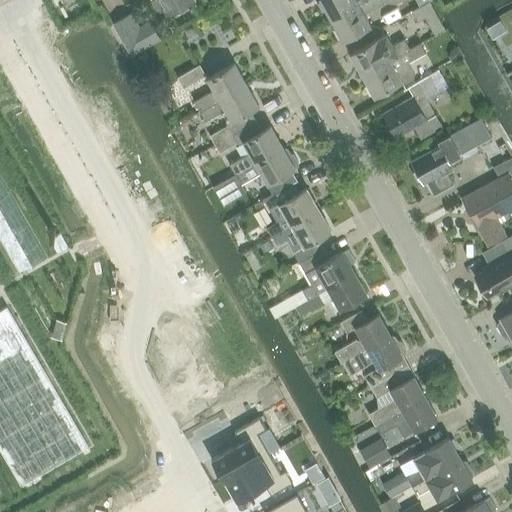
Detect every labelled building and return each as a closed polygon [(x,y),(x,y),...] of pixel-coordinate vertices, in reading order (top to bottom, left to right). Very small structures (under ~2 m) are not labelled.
[(152,0),(150,2),(157,14),(164,10),(167,14),(192,0),(152,0)] [(319,0),(330,19),(364,0),(319,0)] [(364,0),(330,19),(342,41),(369,26),(363,14),(385,3),(394,4),(401,0),(364,0)] [(444,28),(429,1),(420,6),(412,11),(418,22),(424,18),(433,34),(444,28)] [(140,28),(132,14),(115,23),(132,54),(160,39),(150,22),(140,28)] [(349,53),(361,75),(409,48),(403,38),(391,45),(385,34),(349,53)] [(402,85),(413,79),(415,73),(409,61),(425,52),(419,42),(409,48),(361,75),(373,96),(400,81),(402,85)] [(220,100),(248,84),(236,62),(208,78),(215,89),(206,94),(206,95),(196,101),(201,110),(212,104),(220,99),(220,100)] [(201,64),(179,77),(184,86),(207,74),(201,64)] [(440,127),(425,99),(446,87),(437,70),(407,86),(412,96),(382,112),(395,136),(413,127),(419,138),(440,127)] [(212,104),(201,110),(207,120),(226,109),(232,121),(228,123),(229,125),(211,135),(216,143),(257,120),(252,110),(260,105),(248,84),(220,100),(220,99),(212,104)] [(439,145),(410,161),(423,183),(427,181),(434,193),(451,183),(444,171),(452,167),(448,160),(490,137),(479,118),(437,141),(439,145)] [(284,147),(272,125),(263,130),(257,120),(216,143),(221,152),(239,142),(240,143),(244,141),(251,153),(231,164),(236,174),(284,147)] [(284,147),(236,174),(222,182),(228,191),(261,172),(268,184),(274,194),(293,183),(288,172),(296,168),(296,167),(299,165),(300,162),(295,154),(292,153),(289,155),(284,147)] [(499,177),(506,173),(511,169),(511,156),(493,167),(499,177)] [(461,198),(487,244),(504,235),(495,217),(511,207),(511,183),(506,173),(499,177),(461,198)] [(0,177),(0,241),(19,274),(46,258),(0,177)] [(299,193),(293,183),(274,194),(266,199),(278,221),(268,227),(273,236),(292,225),(320,209),(308,188),(299,193)] [(292,225),(273,236),(279,246),(288,241),(301,262),(325,248),(319,238),(332,230),(320,209),(292,225)] [(501,257),(489,264),(482,268),(483,270),(475,274),(487,295),(495,291),(496,293),(511,283),(511,235),(494,245),(501,257)] [(268,240),(260,244),(265,252),(273,248),(268,240)] [(303,289),(309,298),(356,272),(351,263),(356,260),(349,248),(344,251),(330,258),(325,248),(301,262),(313,284),(303,289)] [(356,272),(309,298),(314,308),(333,297),(340,309),(368,293),(356,272)] [(303,289),(293,294),(299,304),(309,298),(303,289)] [(299,304),(296,306),(301,315),(314,308),(309,298),(299,304)] [(0,448),(21,484),(88,445),(7,306),(6,306),(0,309),(0,448)] [(350,358),(392,334),(380,313),(368,320),(363,310),(342,322),(348,333),(357,328),(363,339),(360,341),(358,339),(336,352),(343,362),(345,361),(350,358)] [(511,340),(511,311),(500,318),(511,340)] [(366,376),(372,386),(395,373),(389,362),(403,355),(403,354),(406,353),(407,349),(402,341),(398,339),(396,341),(392,334),(350,358),(345,361),(351,372),(369,362),(367,359),(372,356),(379,368),(366,376)] [(377,396),(379,407),(369,413),(376,424),(377,424),(387,418),(427,396),(415,375),(400,383),(395,373),(372,386),(377,396)] [(427,396),(387,418),(377,424),(381,432),(397,423),(404,435),(438,416),(427,396)] [(241,441),(211,458),(223,480),(225,479),(225,478),(270,452),(259,433),(267,428),(260,415),(234,430),(241,441)] [(408,476),(413,485),(462,458),(450,437),(415,457),(422,468),(408,476)] [(371,468),(386,459),(392,456),(385,444),(364,456),(371,468)] [(270,452),(225,478),(225,479),(237,499),(264,483),(271,494),(293,481),(286,469),(281,472),(270,452)] [(462,458),(413,485),(418,495),(431,487),(438,498),(473,478),(472,476),(476,471),(473,465),(466,466),(462,458)] [(316,483),(322,491),(333,485),(328,476),(316,483)] [(408,476),(386,488),(392,497),(413,485),(408,476)] [(304,511),(307,510),(297,492),(264,511),(304,511)] [(490,496),(461,511),(494,511),(498,510),(490,496)] [(392,497),(381,503),(386,511),(388,511),(397,507),(392,497)] [(424,511),(419,502),(402,511),(424,511)]
